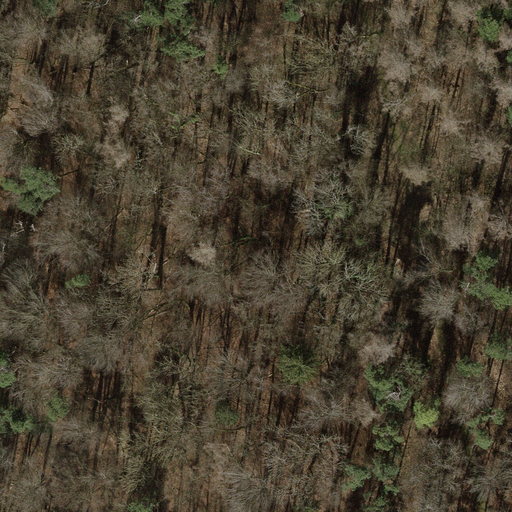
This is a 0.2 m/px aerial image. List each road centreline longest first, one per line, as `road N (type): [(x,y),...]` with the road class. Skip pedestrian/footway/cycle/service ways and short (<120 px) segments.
road 1 (track): [(364,0),(488,511)]
road 2 (track): [(0,362),(84,511)]
